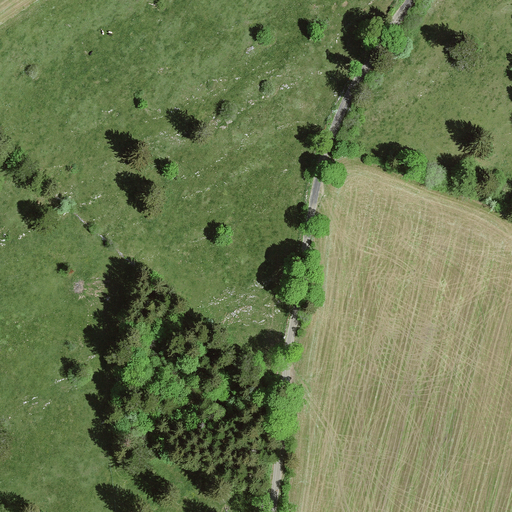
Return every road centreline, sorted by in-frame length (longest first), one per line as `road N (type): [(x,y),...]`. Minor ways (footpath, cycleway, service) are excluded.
road 1 (unclassified): [(408,0),(346,99),(322,161),(274,511)]
road 2 (trunk): [(0,350),(246,408),(487,511)]
